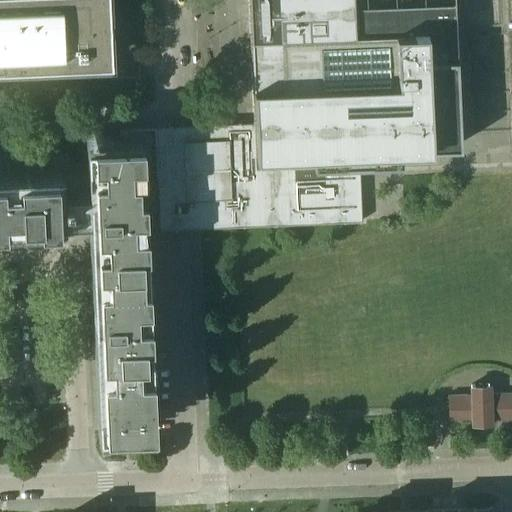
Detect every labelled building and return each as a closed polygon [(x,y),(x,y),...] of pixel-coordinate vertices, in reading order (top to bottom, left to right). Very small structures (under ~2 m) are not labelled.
[(108,0),(0,0),(0,64),(103,60),(102,38),(110,37),(108,0)] [(455,28),(453,0),(248,0),(249,27),(252,84),(282,83),(311,82),(341,81),(370,80),(399,78),(429,77),(430,103),(458,102),(455,28)] [(431,131),(430,103),(429,77),(399,78),(402,132),(409,132),(431,131)] [(402,132),(399,78),(370,80),(372,133),(402,132)] [(372,133),(370,80),(341,81),(343,134),(372,133)] [(343,134),(341,81),(311,82),(313,135),(343,134)] [(313,135),(311,82),(282,83),(284,136),(313,135)] [(284,136),(282,83),(252,84),(253,121),(254,138),(284,136)] [(460,144),(458,102),(430,103),(431,131),(409,132),(410,147),(460,144)] [(0,145),(14,145),(12,113),(0,113),(0,145)] [(361,192),(360,163),(403,161),(402,154),(402,147),(406,147),(410,147),(409,132),(402,132),(372,133),(343,134),(313,135),(284,136),(254,138),(253,121),(190,124),(184,124),(186,190),(137,192),(137,200),(138,209),(187,207),(188,228),(194,228),(202,227),(201,199),(258,196),(260,225),(362,221),(361,192)] [(186,190),(184,124),(119,127),(119,138),(135,137),(137,192),(186,190)] [(146,427),(138,230),(138,209),(137,200),(137,192),(135,137),(119,138),(92,139),(94,173),(0,176),(0,220),(42,219),(59,218),(59,215),(78,214),(78,218),(82,217),(90,217),(90,214),(96,214),(100,306),(97,307),(97,309),(97,318),(100,318),(103,429),(128,428),(130,428),(133,428),(146,427)] [(201,199),(202,227),(260,225),(258,196),(201,199)] [(187,207),(138,209),(138,230),(147,230),(188,228),(187,207)] [(489,393),(488,383),(471,384),(472,393),(448,394),(449,407),(449,419),(472,418),(473,422),(490,421),(490,418),(511,416),(511,397),(511,392),(489,393)]
